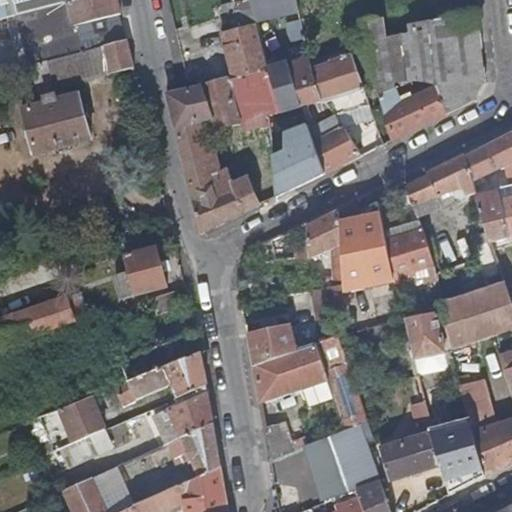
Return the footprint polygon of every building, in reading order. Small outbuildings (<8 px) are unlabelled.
[(0,0),(0,22),(36,13),(32,0),(0,0)] [(32,0),(36,13),(53,8),(50,0),(32,0)] [(120,14),(117,0),(84,0),(70,4),(76,26),(78,26),(117,15),(120,14)] [(200,234),(261,205),(249,177),(235,184),(229,169),(211,174),(197,124),(212,119),(215,131),(268,117),(281,113),(268,69),(253,10),(237,13),(235,14),(239,33),(223,37),(234,78),(190,91),(167,96),(168,99),(200,234)] [(365,53),(393,141),(473,102),(485,83),(477,12),(384,31),(361,36),(362,40),(364,49),(365,53)] [(51,38),(57,61),(125,42),(117,15),(78,26),(80,32),(51,38)] [(361,36),(384,31),(381,20),(358,24),(361,36)] [(364,49),(362,40),(354,42),(356,51),(364,49)] [(57,61),(11,73),(17,94),(54,84),(56,89),(133,68),(127,42),(125,42),(57,61)] [(334,115),(369,104),(371,104),(353,55),(331,63),(328,55),(310,61),(324,100),(325,100),(334,115)] [(288,64),(303,108),(313,140),(324,174),(361,156),(343,128),(319,139),(309,106),(322,102),(332,124),(338,121),(334,115),(325,100),(324,100),(310,61),(308,59),(288,64)] [(268,69),(281,113),(303,108),(288,64),(268,69)] [(93,140),(80,95),(57,101),(56,96),(45,98),(46,104),(22,111),(35,156),(93,140)] [(269,127),(277,196),(324,174),(313,140),(287,151),(284,126),(269,127)] [(511,133),(465,156),(474,188),(491,178),(490,174),(508,165),(511,179),(511,133)] [(406,187),(413,206),(435,198),(452,192),(454,197),(458,199),(476,193),(474,188),(465,156),(465,155),(427,173),(428,177),(406,187)] [(498,193),(478,198),(488,234),(491,243),(511,237),(501,203),(498,193)] [(435,198),(413,206),(417,217),(439,209),(435,198)] [(511,199),(501,203),(511,237),(511,199)] [(339,244),(341,266),(367,264),(365,210),(337,223),(339,244)] [(305,224),(294,229),(296,258),(308,257),(308,259),(339,244),(337,223),(337,213),(308,226),(305,224)] [(398,228),(385,232),(395,280),(400,279),(399,273),(421,269),(423,282),(436,280),(435,274),(433,262),(422,231),(401,237),(398,228)] [(495,254),(491,243),(488,234),(473,239),(476,245),(481,244),(484,255),(476,258),(477,260),(495,254)] [(121,300),(169,287),(157,247),(124,257),(128,270),(114,275),(121,300)] [(485,279),(501,273),(495,254),(477,260),(485,279)] [(511,304),(510,297),(501,273),(485,279),(488,288),(446,303),(442,280),(436,280),(442,313),(453,350),(511,331),(511,304)] [(189,306),(185,289),(151,300),(156,316),(189,306)] [(0,320),(0,336),(4,349),(5,349),(77,324),(89,320),(81,295),(69,299),(68,296),(0,320)] [(413,361),(445,353),(439,314),(437,314),(435,307),(416,311),(417,317),(409,319),(407,319),(415,350),(411,351),(413,361)] [(253,367),(298,351),(292,325),(247,336),(253,367)] [(337,329),(339,336),(346,334),(345,326),(337,329)] [(201,356),(196,334),(121,365),(129,385),(201,356)] [(366,511),(392,511),(367,443),(374,441),(339,336),(298,351),(253,367),(260,404),(289,394),(299,423),(266,435),(270,460),(321,443),(326,458),(313,463),(327,505),(336,501),(359,493),(366,511)] [(487,477),(511,465),(511,420),(497,425),(482,380),(476,381),(467,353),(451,357),(453,361),(487,475),(487,477)] [(511,354),(502,358),(511,389),(511,354)] [(206,388),(201,356),(129,385),(116,391),(123,407),(171,388),(177,401),(206,388)] [(129,385),(121,365),(83,380),(92,400),(103,396),(108,394),(116,391),(129,385)] [(391,482),(441,466),(432,434),(434,433),(419,376),(417,377),(414,378),(420,402),(417,403),(419,421),(416,427),(419,439),(381,451),(391,482)] [(213,424),(206,388),(177,401),(174,402),(177,409),(168,413),(180,439),(213,424)] [(92,400),(62,413),(73,445),(104,432),(92,400)] [(221,469),(213,424),(180,439),(181,439),(190,458),(183,462),(185,467),(192,464),(199,479),(221,469)] [(59,451),(46,457),(64,493),(71,490),(63,470),(67,469),(59,451)] [(228,511),(221,469),(199,479),(136,509),(137,511),(176,511),(187,507),(188,511),(228,511)] [(114,477),(112,471),(71,490),(64,493),(72,511),(105,511),(94,487),(114,477)] [(280,509),(293,506),(288,485),(275,488),(280,509)] [(366,511),(359,493),(336,501),(338,507),(336,509),(337,511),(366,511)]
